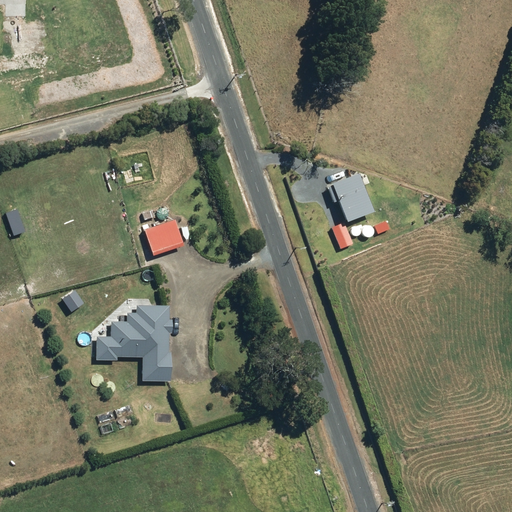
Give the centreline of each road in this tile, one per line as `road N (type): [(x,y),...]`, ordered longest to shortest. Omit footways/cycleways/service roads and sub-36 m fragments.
road 1 (tertiary): [(368,511),(192,0)]
road 2 (unknown): [(220,80),(0,139)]
